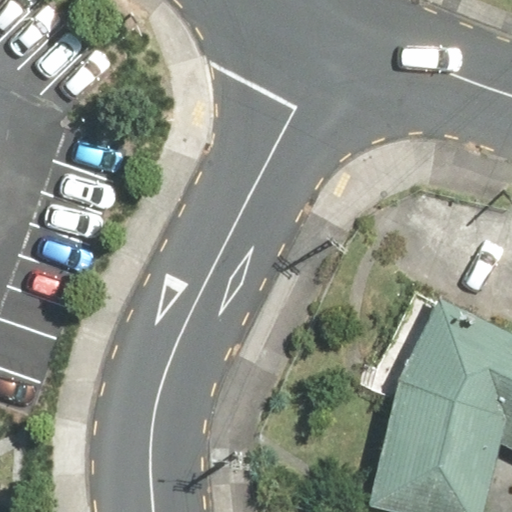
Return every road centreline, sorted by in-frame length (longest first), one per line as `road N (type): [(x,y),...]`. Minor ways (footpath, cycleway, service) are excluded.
road 1 (residential): [(341,21),(170,360),(154,433),(157,511)]
road 2 (tertiary): [(341,21),(511,91)]
